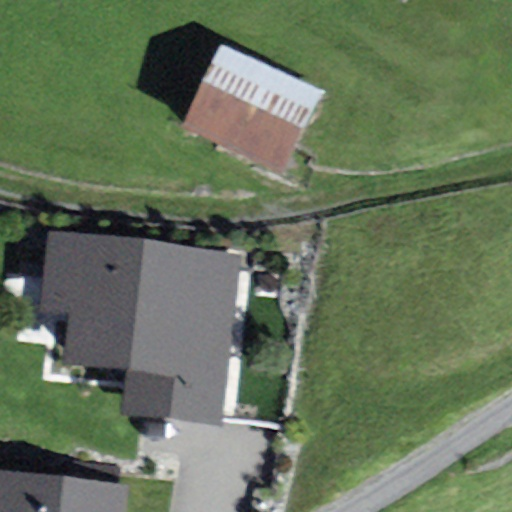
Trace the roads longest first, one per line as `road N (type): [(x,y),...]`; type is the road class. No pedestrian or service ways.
road 1 (track): [(511,165),(232,213),(92,205),(0,189)]
road 2 (unclassified): [(511,407),(348,511)]
